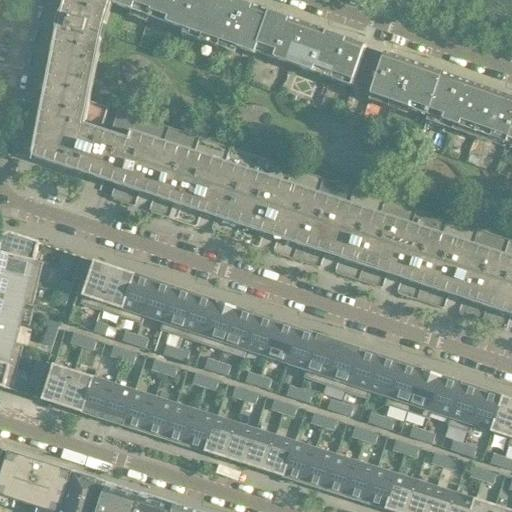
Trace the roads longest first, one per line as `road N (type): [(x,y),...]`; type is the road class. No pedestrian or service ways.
road 1 (residential): [(511,368),(0,197)]
road 2 (residential): [(0,422),(280,511)]
road 3 (residential): [(317,0),(511,69)]
road 4 (residential): [(0,128),(31,0)]
